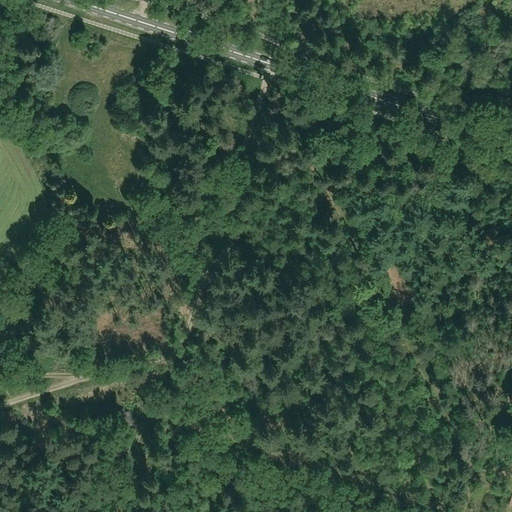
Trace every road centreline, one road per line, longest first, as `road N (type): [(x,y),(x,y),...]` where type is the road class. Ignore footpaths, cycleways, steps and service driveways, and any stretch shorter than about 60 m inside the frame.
road 1 (track): [(266,62),(171,359),(35,392),(0,409)]
road 2 (primary): [(511,141),(73,0)]
road 3 (track): [(152,362),(112,511)]
